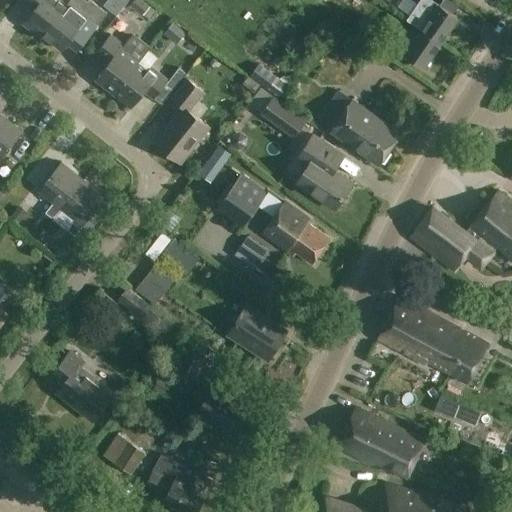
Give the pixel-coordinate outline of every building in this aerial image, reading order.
[(45,35),(69,4),(63,0),(27,0),(26,1),(35,9),(24,23),(42,38),(45,35)] [(72,0),(69,4),(45,35),(63,50),(80,29),(88,35),(105,14),(86,0),(72,0)] [(423,28),(442,41),(458,17),(433,0),(421,0),(409,18),(423,28)] [(115,24),(124,32),(143,13),(134,4),(115,24)] [(466,32),(488,30),(486,16),(465,19),(466,32)] [(423,28),(417,36),(409,31),(397,48),(425,67),(442,41),(423,28)] [(93,80),(112,96),(151,47),(134,33),(124,46),(111,36),(96,55),(106,63),(93,80)] [(151,47),(112,96),(130,110),(144,93),(154,101),(153,101),(162,107),(187,74),(179,68),(169,82),(151,67),(147,72),(138,64),(151,47)] [(289,85),(259,64),(250,76),(261,84),(281,97),(289,85)] [(205,92),(189,79),(173,98),(185,108),(156,143),(181,163),(210,127),(190,111),(205,92)] [(308,121),(262,86),(249,104),(295,138),(308,121)] [(402,131),(354,97),(332,130),(380,163),(402,131)] [(0,162),(24,132),(1,114),(0,115),(0,162)] [(342,153),(314,134),(300,156),(310,163),(298,183),(336,208),(353,183),(333,169),(342,153)] [(218,151),(208,166),(218,172),(228,157),(218,151)] [(62,207),(84,179),(62,161),(41,190),(55,200),(46,211),(54,217),(63,207),(62,207)] [(268,193),(242,174),(218,207),(244,226),(268,193)] [(107,197),(84,179),(62,207),(63,207),(77,218),(69,229),(77,235),(107,197)] [(511,200),(498,190),(467,228),(493,250),(495,248),(497,245),(511,257),(511,200)] [(311,218),(286,201),(264,232),(289,249),(291,247),(312,262),(330,237),(308,222),(311,218)] [(467,228),(465,232),(434,207),(412,237),(428,248),(429,247),(439,255),(439,257),(455,269),(465,257),(481,270),(497,250),(495,248),(493,250),(467,228)] [(143,284),(138,290),(157,305),(162,298),(143,284)] [(0,287),(0,327),(10,315),(0,307),(0,299),(6,292),(0,287)] [(152,304),(127,287),(119,299),(131,308),(128,313),(140,322),(152,304)] [(451,373),(469,382),(489,344),(401,297),(389,318),(424,336),(427,330),(432,333),(439,318),(453,326),(443,344),(461,354),(451,372),(451,373)] [(229,333),(269,359),(286,332),(246,306),(229,333)] [(511,309),(503,324),(511,327),(511,309)] [(428,361),(451,373),(451,372),(461,354),(443,344),(453,326),(439,318),(432,333),(427,330),(424,336),(389,318),(379,339),(426,364),(428,361)] [(85,362),(71,350),(52,373),(62,381),(56,388),(94,420),(115,394),(82,366),(85,362)] [(229,392),(214,384),(200,412),(239,433),(252,407),(228,394),(229,392)] [(440,395),(433,410),(451,418),(458,403),(440,395)] [(425,441),(356,408),(337,446),(379,466),(387,467),(408,476),(425,441)] [(145,453),(117,435),(104,456),(131,474),(145,453)] [(185,466),(163,455),(147,485),(169,495),(166,501),(186,511),(197,511),(213,481),(198,473),(193,482),(180,475),(185,466)] [(477,511),(385,483),(380,500),(384,501),(381,511),(477,511)] [(370,511),(371,508),(326,496),(321,511),(370,511)]
